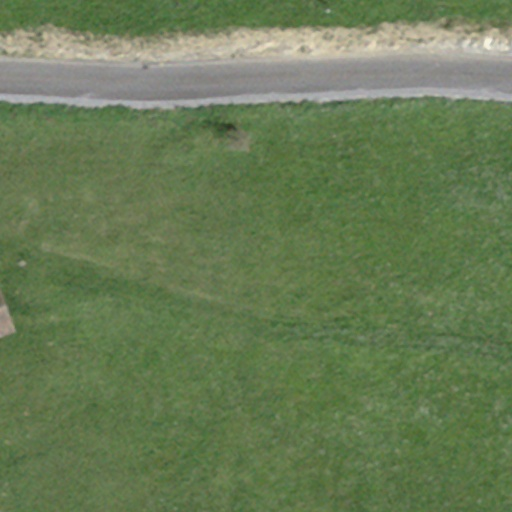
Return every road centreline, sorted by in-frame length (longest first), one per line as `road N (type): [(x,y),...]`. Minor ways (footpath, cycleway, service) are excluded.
road 1 (track): [(0,233),(95,267),(301,318),(511,347)]
road 2 (track): [(511,104),(0,83)]
